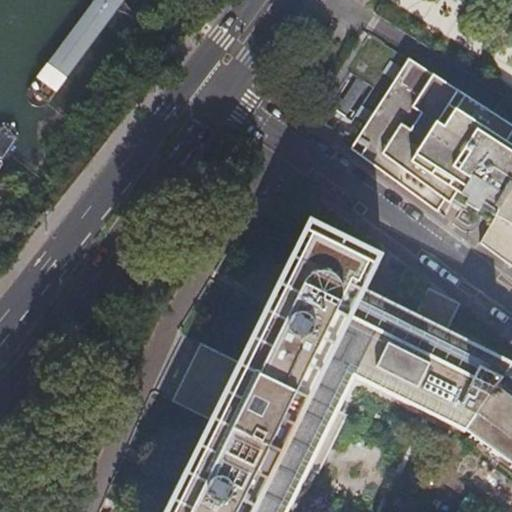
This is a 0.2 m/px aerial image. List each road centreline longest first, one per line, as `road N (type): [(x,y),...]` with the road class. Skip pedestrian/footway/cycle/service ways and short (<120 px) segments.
road 1 (primary): [(0,393),(223,92)]
road 2 (residential): [(511,302),(223,92)]
road 3 (primary): [(195,73),(0,333)]
